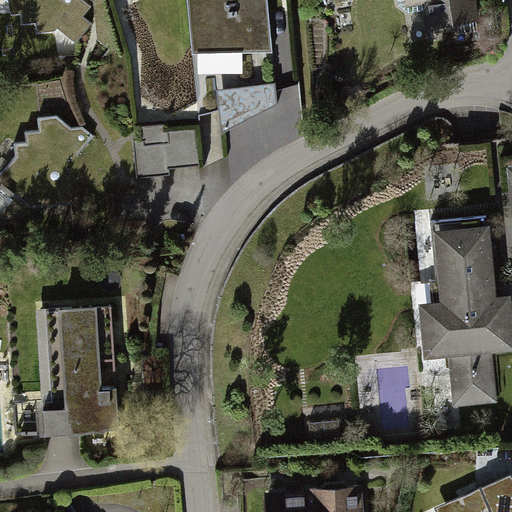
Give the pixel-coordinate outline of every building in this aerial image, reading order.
[(9,0),(10,0),(12,13),(23,13),(25,23),(39,22),(40,31),(56,30),(59,27),(77,42),(93,25),(84,16),(92,6),(84,0),(9,0)] [(267,0),(190,0),(196,49),(273,51),(267,0)] [(219,87),(223,131),(277,104),(277,83),(219,87)] [(0,175),(0,180),(30,209),(78,203),(72,164),(96,137),(84,126),(73,127),(59,115),(38,116),(40,130),(25,130),(27,141),(15,142),(17,155),(0,175)] [(134,141),(138,176),(170,173),(171,167),(199,164),(195,129),(167,132),(166,122),(137,125),(138,140),(134,141)] [(493,224),(437,229),(443,300),(421,302),(426,357),(450,355),(455,405),(500,401),(495,351),(511,349),(511,291),(499,293),(493,224)] [(112,312),(56,316),(65,432),(121,428),(112,312)] [(511,511),(511,483),(444,511),(511,511)] [(362,511),(362,492),(272,494),(272,511),(362,511)]
